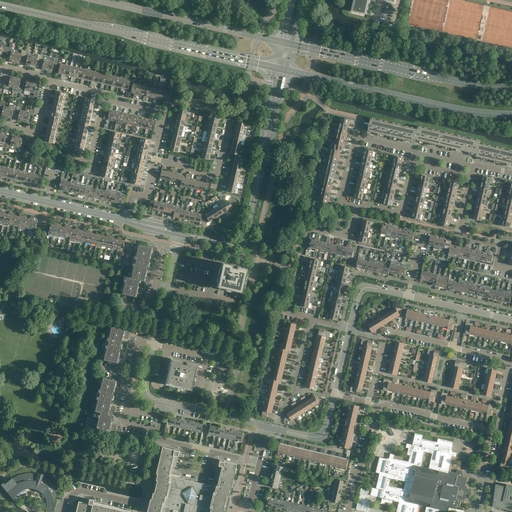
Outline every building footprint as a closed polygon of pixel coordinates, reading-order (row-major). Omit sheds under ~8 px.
[(354,0),(352,11),(351,11),(366,15),(367,14),(366,14),(369,0),(381,0),(395,3),(395,0),(354,0)] [(14,63),(16,53),(17,50),(12,49),(12,48),(10,48),(9,48),(7,53),(10,54),(9,62),(14,63)] [(21,57),(24,57),(25,51),(22,51),(21,54),(16,53),(14,63),(19,64),(21,57)] [(30,67),(33,56),(33,55),(28,54),(29,52),(25,51),(24,57),(27,58),(25,66),(30,67)] [(37,60),(40,61),(41,55),(38,54),(38,55),(33,54),(33,55),(33,56),(30,67),(35,68),(37,60)] [(47,71),(49,60),(50,57),(41,55),(40,61),(43,62),(41,69),(47,71)] [(50,57),(49,60),(47,71),(52,72),(54,64),(57,65),(58,59),(50,57)] [(68,76),(70,66),(65,65),(63,75),(61,75),(61,77),(64,77),(64,75),(68,76)] [(78,78),(80,69),(75,67),(73,77),(71,77),(71,79),(74,80),(74,77),(78,78)] [(88,81),(90,71),(85,70),(83,79),(81,79),(81,81),(84,82),(84,80),(88,81)] [(98,83),(100,73),(95,72),(93,82),(91,81),(91,84),(94,84),(94,82),(98,83)] [(108,85),(110,75),(105,74),(103,84),(101,84),(101,86),(104,87),(104,84),(108,85)] [(13,88),(15,78),(10,77),(8,84),(5,84),(4,89),(7,90),(8,87),(13,88)] [(118,88),(120,78),(115,77),(113,86),(111,86),(111,88),(114,89),(114,87),(118,88)] [(21,79),(15,78),(13,88),(18,89),(17,92),(20,93),(22,87),(19,87),(21,79)] [(130,80),(125,79),(123,89),(121,88),(121,91),(123,91),(124,89),(128,90),(130,80)] [(29,92),(32,82),(27,80),(25,88),(22,87),(20,93),(24,94),(25,91),(29,92)] [(37,83),(32,82),(29,92),(34,93),(33,96),(37,97),(38,91),(35,90),(37,83)] [(140,95),(143,85),(138,84),(135,94),(134,94),(134,95),(136,96),(137,94),(140,95)] [(147,97),(150,97),(153,88),(153,85),(148,84),(148,86),(145,96),(144,96),(143,98),(146,98),(147,97)] [(158,86),(158,89),(155,99),(154,98),(153,100),(156,101),(157,99),(160,100),(163,90),(162,90),(163,87),(158,86)] [(173,92),(167,91),(165,101),(164,100),(163,102),(166,103),(167,101),(170,102),(173,92)] [(63,104),(64,99),(55,97),(55,95),(53,95),(52,97),(54,98),(53,102),(63,104)] [(85,98),(84,103),(94,106),(93,107),(95,107),(96,105),(94,104),(95,100),(85,98)] [(6,118),(9,107),(4,106),(4,103),(1,102),(0,106),(0,108),(3,109),(1,117),(6,118)] [(13,111),(16,112),(17,106),(14,105),(14,106),(9,105),(9,107),(6,118),(11,119),(13,111)] [(61,114),(62,109),(52,107),(53,105),(50,105),(50,107),(52,108),(51,111),(61,114)] [(23,121),(25,111),(20,110),(21,107),(17,106),(16,112),(19,113),(17,120),(23,121)] [(92,114),(92,111),(83,108),(82,113),(91,116),(91,117),(93,117),(94,115),(92,114)] [(30,112),(25,111),(23,121),(28,123),(29,115),(33,116),(34,110),(30,109),(30,112)] [(122,123),(124,113),(119,112),(117,122),(116,122),(115,124),(118,125),(122,126),(122,123)] [(59,124),(60,119),(50,116),(50,115),(48,115),(48,117),(50,118),(49,121),(59,124)] [(132,125),(134,116),(129,115),(127,124),(126,124),(125,127),(128,127),(128,125),(132,125)] [(142,128),(144,118),(139,117),(137,127),(136,126),(135,129),(138,129),(138,127),(142,128)] [(89,124),(90,121),(80,118),(79,123),(89,125),(89,127),(91,127),(91,125),(89,124)] [(381,135),(384,121),(371,118),(368,131),(381,135)] [(154,120),(149,119),(147,129),(146,129),(145,131),(148,132),(148,129),(152,130),(154,120)] [(394,138),(397,124),(384,121),(381,135),(394,138)] [(56,134),(57,129),(48,126),(48,125),(46,124),(45,127),(47,128),(47,131),(56,134)] [(407,141),(410,127),(397,124),(394,138),(407,141)] [(420,141),(423,128),(418,127),(417,129),(410,127),(407,141),(415,142),(415,140),(420,141)] [(87,134),(88,130),(78,128),(77,133),(87,135),(86,137),(89,137),(89,135),(87,134)] [(433,144),(436,131),(423,128),(420,141),(433,144)] [(122,134),(120,133),(110,131),(109,136),(119,139),(121,139),(122,134)] [(446,147),(449,134),(436,131),(433,144),(446,147)] [(54,144),(55,139),(45,136),(46,135),(44,134),(43,137),(45,138),(44,141),(54,144)] [(459,150),(462,137),(449,134),(446,147),(459,150)] [(15,147),(17,137),(12,136),(10,143),(7,143),(6,148),(9,149),(10,146),(15,147)] [(23,138),(17,137),(15,147),(20,148),(19,151),(22,152),(24,146),(21,146),(23,138)] [(472,153),(475,140),(462,137),(459,150),(472,153)] [(85,144),(86,140),(76,138),(75,143),(84,145),(84,147),(86,147),(87,144),(85,144)] [(140,138),(139,143),(149,145),(148,147),(150,147),(151,144),(149,144),(150,140),(140,138)] [(484,159),(487,145),(480,144),(480,141),(475,140),(472,153),(476,154),(476,157),(484,159)] [(344,148),(346,148),(347,145),(345,145),(344,146),(333,143),(331,148),(334,149),(340,151),(339,151),(342,151),(343,148),(344,148)] [(497,162),(500,148),(487,145),(484,159),(497,162)] [(147,154),(147,150),(138,148),(137,153),(146,155),(146,157),(148,157),(149,154),(147,154)] [(510,165),(511,156),(511,151),(500,148),(497,162),(510,165)] [(114,157),(115,153),(105,151),(104,156),(114,158),(114,160),(116,160),(117,158),(114,157)] [(144,164),(145,160),(135,158),(134,163),(144,165),(144,167),(146,167),(146,164),(144,164)] [(336,164),(337,161),(326,159),(325,164),(337,167),(337,165),(337,164),(336,164)] [(114,170),(114,168),(115,164),(103,161),(102,166),(112,168),(111,169),(114,170)] [(142,174),(143,170),(133,168),(132,173),(142,175),(141,177),(143,177),(144,174),(142,174)] [(334,175),(335,172),(324,169),(323,175),(335,177),(335,176),(335,175),(334,175)] [(371,173),(368,172),(359,170),(359,172),(358,173),(360,173),(359,176),(367,178),(370,178),(371,173)] [(483,176),(481,182),(490,184),(492,184),(493,179),(483,176)] [(63,191),(66,181),(66,179),(61,178),(58,190),(63,191)] [(331,185),(332,182),(321,180),(320,185),(323,186),(332,188),(332,186),(333,186),(331,185)] [(368,184),(366,183),(357,181),(356,182),(356,183),(357,183),(356,186),(365,188),(367,189),(368,184)] [(366,194),(364,194),(354,191),(354,193),(354,194),(355,194),(354,197),(361,199),(361,200),(362,200),(362,199),(365,200),(366,194)] [(392,206),(393,200),(382,198),(381,203),(383,204),(392,206)] [(231,206),(228,201),(228,200),(223,203),(228,211),(232,208),(231,206)] [(223,213),(228,211),(223,203),(218,206),(223,213)] [(218,216),(223,213),(218,206),(214,209),(218,216)] [(214,219),(218,216),(214,209),(209,212),(214,219)] [(8,225),(11,212),(9,212),(8,214),(5,214),(2,225),(8,226),(8,225)] [(209,222),(214,219),(209,212),(204,215),(205,215),(208,221),(209,222)] [(19,227),(22,215),(19,214),(19,217),(16,216),(13,226),(19,227)] [(23,230),(26,218),(23,218),(24,215),(22,215),(19,227),(18,229),(23,230)] [(29,231),(32,217),(30,217),(29,219),(26,218),(23,230),(29,231)] [(34,218),(32,217),(29,231),(34,233),(37,221),(34,220),(34,218)] [(449,226),(450,221),(439,218),(438,224),(449,226)] [(511,222),(503,220),(500,219),(499,225),(510,228),(511,222)] [(53,237),(56,223),(54,222),(54,225),(50,224),(48,236),(53,237)] [(64,239),(64,237),(67,225),(65,225),(64,227),(61,227),(58,238),(64,239)] [(373,228),(370,227),(361,225),(360,226),(360,227),(361,227),(361,230),(369,232),(371,233),(373,228)] [(74,242),(75,240),(77,228),(75,227),(75,230),(72,229),(69,239),(69,241),(74,242)] [(85,242),(88,230),(86,230),(85,232),(82,231),(80,241),(85,242)] [(96,245),(99,233),(97,232),(96,235),(93,234),(91,244),(96,245)] [(106,247),(109,235),(107,235),(106,237),(103,236),(101,246),(106,247)] [(370,238),(368,238),(358,235),(358,237),(358,238),(359,238),(358,241),(369,244),(370,238)] [(117,250),(120,237),(118,237),(117,239),(114,239),(112,248),(117,250)] [(317,239),(316,239),(315,239),(315,240),(310,239),(308,249),(315,251),(317,239)] [(452,241),(446,240),(444,251),(449,252),(449,249),(450,250),(451,245),(452,241)] [(154,257),(155,257),(157,249),(156,248),(154,247),(154,248),(148,247),(148,246),(148,247),(137,244),(135,255),(134,259),(134,258),(133,261),(149,265),(149,262),(150,259),(150,258),(150,256),(154,257)] [(456,245),(455,244),(454,244),(454,245),(451,245),(450,250),(449,249),(449,252),(448,255),(453,257),(456,245)] [(467,247),(466,247),(465,247),(464,248),(461,247),(459,258),(464,259),(467,247)] [(478,250),(476,249),(475,249),(475,250),(472,250),(469,260),(475,262),(478,250)] [(490,252),(490,250),(487,250),(487,252),(488,252),(485,264),(491,265),(493,254),(490,254),(490,253),(490,252)] [(488,252),(487,252),(486,252),(486,253),(483,252),(480,263),(485,264),(488,252)] [(322,261),(319,260),(311,258),(310,258),(310,260),(309,260),(311,261),(310,264),(321,266),(322,261)] [(148,267),(149,265),(133,261),(132,264),(133,264),(132,267),(130,278),(140,280),(140,281),(149,283),(151,275),(150,274),(146,273),(147,271),(148,267)] [(222,263),(219,275),(221,275),(220,279),(218,278),(216,287),(241,293),(247,269),(236,266),(236,269),(232,268),(232,266),(222,263)] [(405,276),(407,265),(402,264),(401,266),(399,274),(405,276)] [(441,287),(443,276),(438,275),(438,277),(436,283),(435,285),(441,287)] [(139,283),(140,281),(140,280),(130,278),(124,276),(124,279),(123,283),(121,294),(131,296),(131,297),(131,296),(137,298),(137,299),(139,299),(140,298),(142,291),(142,289),(138,288),(138,286),(138,287),(139,283)] [(317,282),(315,281),(305,279),(305,281),(305,282),(306,282),(305,285),(313,287),(316,287),(317,282)] [(59,309),(73,311),(75,304),(61,301),(59,309)] [(395,318),(400,315),(396,309),(395,308),(391,311),(395,318)] [(391,321),(395,318),(391,311),(386,314),(391,321)] [(339,315),(330,313),(328,313),(327,318),(338,321),(338,317),(340,318),(341,315),(339,315)] [(386,324),(391,321),(386,314),(381,316),(386,324)] [(381,327),(386,324),(381,316),(377,319),(381,327)] [(450,318),(449,320),(450,320),(448,328),(447,328),(447,329),(453,330),(454,325),(454,324),(456,319),(450,318)] [(377,329),(381,327),(377,319),(372,322),(377,329)] [(372,332),(377,329),(372,322),(368,325),(372,332)] [(471,326),(472,324),(466,322),(465,327),(465,328),(464,333),(469,335),(469,334),(471,326)] [(127,339),(128,338),(130,331),(129,329),(126,329),(126,330),(120,328),(121,327),(120,327),(120,328),(110,326),(107,337),(106,340),(106,343),(121,347),(122,344),(123,340),(122,340),(123,338),(127,339)] [(320,329),(318,334),(318,335),(326,337),(329,338),(331,332),(326,331),(325,331),(325,330),(320,329)] [(361,345),(364,345),(372,347),(373,341),(368,340),(367,340),(362,339),(361,345)] [(121,349),(121,347),(106,343),(105,345),(104,349),(105,349),(102,360),(112,362),(112,363),(113,362),(118,364),(118,365),(121,365),(122,364),(124,357),(123,355),(119,354),(119,353),(120,353),(121,349)] [(433,350),(432,350),(428,349),(427,354),(429,355),(438,357),(440,351),(434,350),(433,350)] [(190,389),(196,365),(186,362),(185,365),(181,364),(182,361),(171,359),(169,371),(170,371),(169,375),(168,374),(166,383),(190,389)] [(454,366),(455,366),(463,368),(466,369),(467,363),(462,362),(461,362),(456,361),(454,366)] [(118,391),(119,390),(121,382),(120,381),(118,380),(118,381),(112,380),(112,379),(112,380),(101,377),(99,388),(98,392),(97,395),(113,399),(113,395),(114,392),(114,390),(118,391)] [(389,382),(390,380),(384,379),(383,384),(383,385),(381,390),(387,391),(389,382)] [(361,394),(362,389),(354,387),(351,386),(350,392),(355,393),(356,393),(361,394)] [(431,390),(431,392),(429,400),(429,401),(434,402),(436,397),(435,397),(436,396),(437,391),(431,390)] [(447,396),(448,393),(442,392),(441,397),(441,398),(440,398),(439,403),(445,405),(445,404),(447,396)] [(112,402),(113,399),(97,395),(96,397),(97,397),(96,400),(94,411),(98,412),(113,416),(113,415),(115,408),(114,407),(110,406),(111,404),(111,402),(112,402)] [(319,403),(319,402),(315,396),(310,399),(314,406),(319,403)] [(314,406),(310,399),(305,402),(310,409),(314,406)] [(310,409),(305,402),(301,405),(305,412),(310,409)] [(489,403),(489,405),(487,414),(492,416),(493,410),(494,409),(494,410),(495,404),(489,403)] [(358,415),(358,412),(360,406),(350,404),(347,415),(357,417),(358,415)] [(305,412),(301,405),(296,408),(301,415),(305,412)] [(301,415),(296,408),(292,410),(296,418),(301,415)] [(296,418),(292,410),(287,413),(291,420),(291,421),(296,418)] [(274,413),(272,413),(263,411),(264,411),(263,411),(262,416),(267,418),(267,417),(268,418),(273,419),(274,413)] [(113,418),(114,415),(113,415),(113,416),(98,412),(97,415),(98,415),(97,418),(95,429),(105,432),(105,433),(105,432),(111,433),(111,434),(113,435),(114,434),(116,426),(115,425),(111,424),(112,422),(113,418)] [(174,427),(176,418),(168,416),(166,425),(174,427)] [(355,425),(356,422),(346,420),(345,425),(357,428),(358,426),(355,425)] [(353,436),(354,433),(344,430),(343,436),(355,438),(355,436),(353,436)] [(243,434),(236,432),(234,441),(241,442),(243,434)] [(373,487),(371,495),(382,498),(381,502),(385,503),(385,502),(392,503),(393,501),(399,502),(398,509),(397,509),(397,510),(398,510),(397,511),(439,511),(444,511),(445,511),(451,511),(457,511),(458,509),(456,509),(456,506),(459,507),(461,502),(464,503),(466,494),(468,494),(470,489),(467,488),(467,486),(465,486),(467,477),(461,476),(461,474),(462,474),(463,471),(457,470),(457,473),(448,471),(450,464),(451,464),(451,463),(450,463),(452,456),(454,456),(455,452),(452,452),(452,450),(453,442),(446,441),(446,440),(445,441),(438,439),(437,443),(430,441),(430,440),(429,440),(429,441),(422,439),(423,435),(415,434),(412,445),(409,444),(408,448),(407,455),(410,455),(408,462),(401,460),(393,459),(394,456),(390,455),(389,458),(387,458),(387,459),(380,457),(378,465),(377,465),(378,465),(376,473),(380,474),(378,481),(377,488),(373,487)] [(350,446),(351,443),(341,441),(340,446),(352,449),(353,447),(350,446)] [(290,447),(288,446),(280,444),(277,454),(288,456),(290,447)] [(299,459),(301,449),(301,447),(300,446),(299,449),(296,448),(293,458),(299,459)] [(200,511),(203,511),(226,511),(227,508),(220,506),(220,507),(214,505),(215,501),(215,500),(216,496),(222,497),(222,498),(229,500),(231,491),(230,491),(236,464),(235,464),(224,461),(223,462),(222,461),(222,460),(221,460),(220,460),(219,461),(218,466),(221,467),(216,487),(180,478),(180,476),(171,474),(171,476),(169,476),(174,456),(177,456),(178,451),(178,450),(177,450),(177,449),(176,450),(174,450),(162,447),(156,473),(155,472),(152,482),(152,483),(151,490),(148,499),(150,499),(146,511),(200,511)] [(309,461),(312,452),(312,449),(310,449),(309,451),(306,450),(304,460),(309,461)] [(320,464),(322,454),(323,452),(320,451),(320,453),(317,453),(315,462),(320,464)] [(330,466),(333,456),(333,454),(331,454),(330,456),(327,455),(325,465),(330,466)] [(349,460),(340,458),(338,458),(336,467),(346,470),(349,460)] [(55,493),(57,492),(56,490),(58,489),(55,486),(53,483),(50,480),(46,477),(43,476),(38,474),(34,473),(30,473),(26,473),(22,474),(18,475),(14,477),(12,479),(12,478),(5,484),(3,483),(1,485),(14,500),(16,498),(14,496),(13,495),(15,493),(17,494),(21,491),(22,490),(23,490),(23,489),(24,489),(25,489),(26,488),(27,488),(28,488),(30,488),(31,488),(32,488),(34,489),(35,489),(36,489),(37,490),(38,490),(39,490),(40,491),(41,492),(42,493),(43,494),(43,495),(44,496),(45,497),(45,498),(46,499),(46,500),(46,501),(46,502),(47,503),(47,504),(47,505),(47,506),(47,507),(46,508),(45,511),(48,511),(49,510),(52,511),(53,508),(53,505),(53,502),(55,502),(54,499),(55,498),(55,497),(56,497),(56,495),(56,494),(55,493)] [(506,487),(496,484),(495,486),(496,486),(494,499),(493,499),(493,504),(492,506),(511,510),(511,485),(507,484),(506,487)] [(359,503),(357,511),(361,511),(367,511),(369,506),(365,505),(368,490),(361,488),(357,503),(359,503)] [(274,507),(275,499),(268,497),(266,506),(274,507)] [(78,501),(78,503),(77,505),(78,506),(78,508),(77,508),(78,509),(77,511),(76,511),(75,511),(88,511),(90,505),(92,505),(90,511),(128,511),(93,504),(93,500),(89,499),(88,503),(78,501)]
